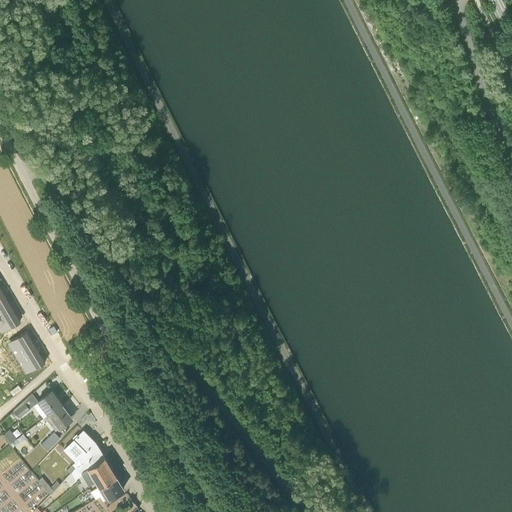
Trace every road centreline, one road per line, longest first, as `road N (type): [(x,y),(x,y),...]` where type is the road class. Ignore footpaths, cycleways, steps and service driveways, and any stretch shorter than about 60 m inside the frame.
road 1 (unclassified): [(205,511),(0,122)]
road 2 (residential): [(153,511),(59,355)]
